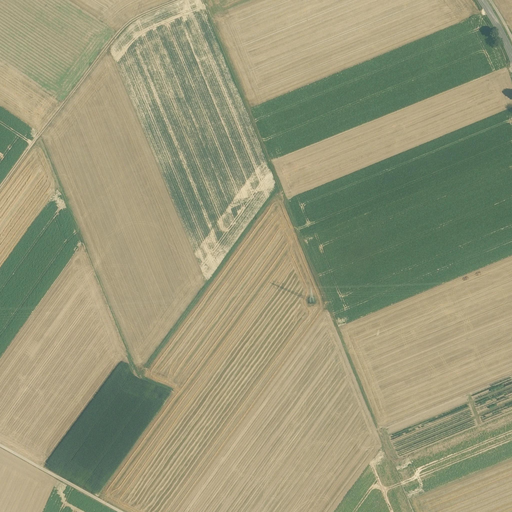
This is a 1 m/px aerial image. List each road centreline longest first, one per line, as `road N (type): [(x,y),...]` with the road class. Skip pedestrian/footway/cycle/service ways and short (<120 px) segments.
road 1 (track): [(0,188),(127,22),(176,0)]
road 2 (track): [(0,445),(120,511)]
